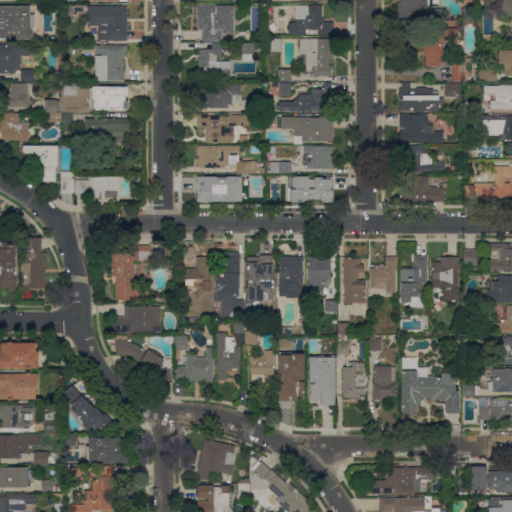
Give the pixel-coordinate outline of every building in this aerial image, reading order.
[(427,0),(427,9),(442,8),(442,17),(399,18),(399,0),(427,0)] [(511,44),(511,33),(511,32),(511,15),(510,14),(510,15),(498,6),(503,0),(511,0),(511,44)] [(234,34),(222,33),(222,41),(203,41),(203,30),(198,30),(198,28),(196,27),(196,23),(198,21),(198,17),(195,17),(195,13),(196,13),(196,11),(195,11),(195,7),(196,7),(196,4),(216,4),(216,5),(234,5),(234,34)] [(290,33),(290,23),(295,23),(295,5),(322,5),(322,18),(324,18),(324,22),(334,22),(334,33),(319,33),(319,29),(309,29),(309,33),(290,33)] [(0,38),(0,6),(31,6),(31,14),(35,14),(35,28),(31,28),(33,30),(33,36),(31,38),(0,38)] [(127,40),(116,40),(116,41),(112,41),(112,40),(105,40),(98,40),(98,31),(99,31),(99,26),(88,26),(88,6),(127,6),(127,40)] [(477,6),(477,20),(465,20),(465,6),(477,6)] [(444,39),(444,60),(439,60),(439,66),(426,66),(426,55),(424,55),(424,39),(434,39),(434,28),(457,28),(457,39),(444,39)] [(252,34),(264,33),(264,41),(252,41),(252,34)] [(269,51),(269,38),(281,38),(281,40),(283,40),(283,50),(281,50),(281,51),(269,51)] [(332,39),(332,53),(334,53),(334,59),(330,59),(330,65),(332,65),(332,68),(333,69),(333,72),(332,73),(332,75),(313,76),(313,66),(301,66),(301,54),(300,54),(300,39),(332,39)] [(242,54),(242,43),(254,43),(254,54),(242,54)] [(0,44),(20,44),(20,46),(32,46),(32,55),(21,55),(21,70),(38,70),(38,80),(34,80),(34,82),(21,82),(21,71),(15,71),(15,73),(13,73),(13,74),(8,74),(8,73),(0,73),(0,44)] [(127,45),(127,57),(124,57),(124,60),(125,60),(125,66),(124,66),(124,69),(125,69),(125,80),(96,80),(96,55),(103,55),(103,53),(96,53),(96,45),(127,45)] [(230,80),(227,80),(227,78),(219,78),(219,74),(197,74),(197,70),(199,70),(199,58),(200,58),(200,49),(212,49),(222,49),(222,56),(217,56),(217,61),(231,61),(230,80)] [(511,74),(505,75),(504,64),(499,64),(498,50),(511,50),(511,74)] [(466,81),(452,81),(452,61),(466,61),(466,81)] [(292,69),(292,81),(278,81),(278,69),(292,69)] [(497,81),(485,81),(485,69),(497,69),(497,81)] [(319,110),(279,111),(279,109),(277,107),(277,104),(279,102),(279,101),(292,101),(299,94),(312,93),(312,89),(324,89),(324,83),(332,82),(332,111),(319,112),(319,111),(319,110)] [(400,111),(400,100),(398,100),(399,95),(400,95),(400,88),(402,88),(402,82),(416,83),(416,87),(427,88),(427,89),(433,89),(433,92),(438,92),(438,98),(444,98),(444,104),(439,104),(439,111),(400,111)] [(29,100),(31,101),(31,105),(29,106),(29,107),(13,107),(13,106),(9,106),(9,105),(0,105),(0,96),(8,96),(8,93),(11,93),(11,83),(29,83),(29,100)] [(292,83),(291,96),(280,95),(280,83),(292,83)] [(461,83),(461,96),(462,96),(462,101),(458,101),(458,97),(445,97),(445,83),(461,83)] [(204,108),(204,96),(203,96),(203,93),(197,93),(197,85),(241,84),(241,94),(242,94),(242,103),(228,104),(228,106),(227,106),(227,108),(204,108)] [(499,85),(511,84),(511,109),(491,109),(491,106),(490,106),(490,104),(491,104),(491,100),(496,100),(496,94),(484,94),(484,86),(499,85)] [(76,85),(89,85),(89,95),(76,95),(76,85)] [(103,111),(103,103),(98,103),(98,92),(99,92),(99,90),(105,90),(105,87),(124,87),(124,102),(131,102),(131,111),(103,111)] [(260,99),(260,113),(247,113),(247,99),(260,99)] [(45,100),(57,100),(57,101),(61,101),(61,111),(57,111),(57,112),(45,112),(45,100)] [(478,102),(478,113),(464,113),(464,102),(478,102)] [(0,113),(20,113),(20,121),(30,122),(29,141),(2,139),(2,132),(0,132),(0,113)] [(74,131),(64,131),(64,125),(63,126),(62,114),(74,113),(74,131)] [(400,143),(400,131),(405,131),(405,127),(400,127),(400,114),(409,114),(413,114),(413,113),(427,113),(427,124),(434,124),(434,131),(443,131),(443,143),(400,143)] [(209,115),(209,116),(229,116),(229,115),(250,115),(250,126),(234,126),(234,142),(208,142),(208,137),(205,137),(205,126),(197,126),(197,115),(209,115)] [(482,135),(482,122),(480,122),(480,118),(482,118),(482,115),(511,115),(511,140),(499,140),(499,135),(482,135)] [(334,141),(303,141),(303,144),(294,144),(294,135),(296,135),(296,128),(281,129),(281,117),(310,117),(310,118),(322,118),(322,116),(333,116),(334,141)] [(114,137),(113,137),(113,132),(108,132),(108,140),(98,140),(98,135),(85,135),(85,118),(130,118),(130,136),(125,136),(125,143),(114,143),(114,137)] [(57,143),(57,153),(59,153),(59,166),(56,166),(56,183),(51,187),(43,181),(43,168),(40,164),(36,163),(36,153),(33,153),(33,143),(57,143)] [(213,168),(210,168),(209,168),(198,168),(198,162),(197,162),(197,158),(199,158),(199,154),(197,154),(197,145),(240,146),(240,161),(257,161),(257,167),(264,167),(264,173),(237,173),(237,163),(224,166),(224,168),(213,168)] [(428,145),(428,152),(432,152),(432,153),(434,153),(434,160),(433,160),(433,163),(446,163),(446,172),(401,172),(401,145),(428,145)] [(333,146),(333,169),(307,169),(307,167),(305,167),(305,165),(307,165),(307,161),(300,161),(300,146),(333,146)] [(292,162),(292,173),(268,173),(268,170),(271,170),(271,162),(292,162)] [(511,198),(505,198),(494,198),(480,198),(480,196),(477,196),(477,197),(465,197),(465,185),(474,185),(474,183),(495,183),(495,172),(497,172),(497,170),(495,170),(495,166),(511,166),(511,198)] [(247,191),(247,178),(248,178),(248,174),(263,174),(263,178),(264,178),(264,191),(247,191)] [(196,199),(196,175),(207,175),(207,178),(221,178),(221,175),(231,175),(231,178),(247,178),(247,189),(234,189),(234,199),(196,199)] [(429,176),(429,187),(445,187),(445,201),(401,201),(401,187),(412,187),(412,176),(429,176)] [(92,177),(120,177),(120,202),(92,202),(92,177)] [(304,178),(304,179),(310,179),(310,182),(323,182),(323,177),(333,177),(334,200),(323,200),(323,199),(311,200),(311,199),(304,199),(304,185),(298,185),(298,191),(286,191),(286,181),(288,181),(288,178),(304,178)] [(73,179),(73,193),(61,193),(61,179),(73,179)] [(89,180),(89,195),(75,195),(75,179),(89,180)] [(0,209),(1,209),(1,213),(5,213),(5,216),(11,216),(11,231),(0,231),(0,209)] [(17,277),(17,288),(0,288),(0,248),(1,248),(1,237),(15,237),(14,277),(15,277),(17,277)] [(46,288),(31,288),(31,294),(22,294),(22,257),(25,257),(25,237),(42,237),(42,252),(46,252),(46,288)] [(511,270),(504,270),(504,271),(490,271),(490,260),(499,260),(499,251),(490,251),(490,243),(505,243),(505,244),(510,244),(510,243),(511,243),(511,270)] [(116,277),(112,277),(112,253),(131,253),(131,250),(139,250),(139,245),(150,245),(150,251),(159,251),(159,261),(135,261),(135,279),(138,279),(138,301),(116,301),(116,277)] [(477,249),(477,264),(464,264),(464,249),(477,249)] [(233,319),(221,319),(221,301),(215,301),(215,294),(216,294),(216,264),(217,264),(217,253),(241,253),(241,275),(239,275),(239,296),(237,296),(237,300),(244,300),(244,319),(233,319)] [(272,265),(271,265),(271,285),(272,285),(273,300),(265,300),(265,299),(259,299),(259,300),(246,301),(245,265),(247,265),(247,256),(258,256),(258,255),(272,254),(272,265)] [(279,285),(280,285),(280,278),(275,278),(275,271),(280,271),(280,256),(304,256),(304,263),(303,263),(303,273),(304,273),(304,277),(303,277),(303,296),(297,296),(297,297),(286,298),(286,296),(279,296),(279,285)] [(386,265),(386,257),(397,256),(397,269),(396,269),(396,292),(386,292),(386,288),(370,288),(370,268),(375,268),(375,265),(379,265),(379,264),(384,264),(385,265),(386,265)] [(401,302),(401,269),(403,269),(403,267),(412,267),(412,263),(414,263),(414,256),(428,256),(427,284),(428,284),(428,289),(427,289),(427,306),(420,308),(411,306),(411,302),(401,302)] [(212,291),(203,291),(203,288),(195,288),(195,289),(184,289),(184,268),(197,268),(197,257),(213,257),(213,268),(212,268),(212,291)] [(331,280),(322,280),(322,290),(309,290),(308,257),(319,257),(319,260),(324,260),(324,258),(331,258),(331,280)] [(344,257),(351,257),(351,258),(361,258),(361,264),(365,264),(365,273),(358,273),(358,280),(366,280),(366,303),(345,303),(344,286),(344,280),(344,257)] [(460,257),(460,268),(458,268),(458,300),(455,300),(455,301),(453,301),(452,300),(450,300),(450,299),(443,299),(443,290),(445,290),(445,286),(433,286),(433,272),(434,272),(434,262),(441,262),(441,257),(460,257)] [(511,301),(505,301),(505,302),(497,302),(497,301),(486,301),(486,289),(492,289),(492,282),(499,282),(499,275),(504,275),(504,274),(506,274),(506,276),(511,276),(511,301)] [(325,300),(337,300),(337,312),(325,312),(325,300)] [(511,305),(511,333),(501,333),(501,330),(486,330),(486,322),(501,322),(501,319),(504,319),(504,312),(507,312),(507,305),(511,305)] [(117,333),(116,317),(124,317),(124,306),(161,306),(161,321),(162,321),(162,332),(117,333)] [(244,319),(244,333),(233,333),(233,319),(244,319)] [(338,322),(350,322),(350,334),(338,334),(338,322)] [(258,344),(245,344),(245,331),(258,331),(258,344)] [(232,369),(230,369),(230,371),(227,370),(227,377),(225,377),(225,380),(217,380),(217,332),(227,333),(227,337),(233,337),(233,342),(236,342),(236,347),(240,347),(240,369),(238,369),(237,370),(233,370),(232,369)] [(118,336),(128,335),(128,342),(132,342),(132,343),(150,354),(153,350),(162,355),(159,360),(162,362),(161,363),(163,370),(170,368),(173,383),(157,387),(154,375),(157,374),(157,371),(151,367),(150,368),(133,357),(134,356),(131,355),(122,355),(122,354),(116,354),(115,340),(118,340),(118,336)] [(188,349),(175,350),(175,336),(188,336),(188,349)] [(511,363),(489,363),(489,355),(499,355),(499,345),(500,345),(500,337),(506,337),(506,336),(511,336),(511,363)] [(381,351),(368,351),(368,338),(381,338),(381,351)] [(36,342),(36,351),(39,351),(39,368),(0,368),(0,350),(1,350),(0,347),(0,346),(1,344),(2,343),(36,342)] [(350,355),(337,355),(337,342),(350,342),(350,350),(351,351),(352,351),(352,352),(351,352),(350,353),(350,355)] [(213,382),(205,382),(205,380),(176,381),(176,366),(187,366),(187,361),(183,361),(183,356),(187,356),(187,353),(194,353),(194,357),(205,357),(205,346),(213,346),(213,382)] [(336,348),(336,361),(323,361),(323,348),(336,348)] [(250,375),(251,363),(250,363),(250,356),(264,356),(265,351),(274,351),(274,363),(273,363),(273,372),(274,372),(274,377),(265,377),(265,375),(250,375)] [(302,353),(276,353),(276,400),(296,400),(296,380),(302,381),(302,353)] [(333,404),(333,355),(308,355),(308,399),(318,399),(318,404),(333,404)] [(343,397),(342,397),(342,393),(343,393),(343,390),(342,390),(342,388),(343,388),(343,387),(342,387),(342,384),(343,384),(343,382),(342,382),(342,379),(343,379),(343,374),(342,374),(342,371),(343,371),(343,367),(347,367),(347,362),(358,362),(358,363),(365,363),(365,377),(366,377),(366,394),(358,394),(358,397),(353,397),(343,397)] [(397,397),(382,397),(382,400),(380,400),(380,401),(375,400),(373,400),(373,398),(372,398),(372,395),(373,395),(373,382),(374,382),(374,381),(375,381),(375,378),(374,378),(374,375),(375,375),(375,373),(374,373),(374,370),(375,370),(375,366),(395,366),(395,381),(397,381),(397,397)] [(511,390),(493,391),(493,390),(483,388),(483,381),(491,381),(491,378),(493,378),(493,368),(511,368),(511,390)] [(440,377),(440,380),(446,380),(446,378),(454,378),(454,380),(455,380),(455,386),(456,386),(456,390),(460,390),(460,413),(445,413),(445,400),(441,400),(433,400),(433,397),(424,397),(418,405),(418,414),(406,414),(406,413),(403,413),(402,370),(418,370),(418,377),(428,377),(429,376),(433,375),(434,377),(440,377)] [(0,373),(39,373),(39,390),(36,390),(36,399),(2,399),(1,398),(1,396),(1,392),(0,392),(0,373)] [(329,376),(329,387),(325,387),(325,400),(281,400),(281,389),(291,389),(291,376),(329,376)] [(476,385),(476,395),(462,395),(462,384),(476,385)] [(73,411),(75,409),(65,397),(67,395),(65,392),(73,385),(87,401),(89,399),(102,414),(105,412),(115,423),(105,431),(101,426),(98,429),(94,424),(92,426),(93,427),(87,432),(83,428),(84,427),(82,425),(83,423),(73,411)] [(511,398),(511,399),(511,419),(479,419),(479,407),(491,407),(491,398),(511,398)] [(2,428),(2,421),(0,421),(0,405),(35,405),(35,414),(25,413),(25,420),(30,420),(30,428),(2,428)] [(45,414),(57,410),(57,433),(45,433),(45,414)] [(0,434),(44,434),(44,437),(45,437),(45,440),(44,440),(44,446),(32,446),(32,448),(32,450),(30,451),(29,452),(29,454),(22,454),(22,458),(20,458),(20,459),(0,459),(0,434)] [(64,446),(64,434),(76,434),(76,446),(64,446)] [(89,459),(86,459),(86,446),(89,446),(89,437),(95,437),(95,438),(121,438),(121,444),(126,444),(126,452),(130,452),(130,462),(89,462),(89,459)] [(204,439),(238,446),(232,475),(212,471),(210,480),(196,479),(204,439)] [(58,452),(58,464),(34,464),(34,452),(58,452)] [(297,494),(298,492),(306,499),(305,501),(309,505),(302,511),(301,511),(297,508),(293,511),(287,511),(276,501),(279,498),(267,487),(266,488),(253,490),(252,472),(262,461),(297,494)] [(73,511),(73,504),(84,504),(84,500),(86,500),(86,490),(93,490),(93,480),(96,480),(96,476),(101,476),(101,466),(114,466),(114,476),(112,476),(112,491),(113,491),(113,508),(115,508),(115,511),(73,511)] [(414,493),(370,493),(370,480),(387,480),(387,479),(390,476),(391,476),(391,467),(404,467),(404,466),(407,466),(407,467),(434,467),(434,479),(421,479),(421,492),(414,492),(414,493)] [(486,489),(471,489),(471,466),(487,466),(486,489)] [(0,467),(27,467),(27,471),(28,471),(28,482),(27,482),(27,488),(0,487),(0,467)] [(82,468),(82,478),(65,478),(65,468),(82,468)] [(511,471),(511,492),(497,492),(497,488),(488,487),(488,471),(511,471)] [(53,492),(42,492),(42,480),(53,480),(53,492)] [(237,483),(250,483),(250,500),(237,500),(237,483)] [(214,485),(214,487),(221,487),(221,485),(231,485),(231,493),(229,493),(229,506),(234,510),(232,511),(197,511),(197,501),(209,501),(209,498),(198,498),(198,485),(214,485)] [(33,496),(35,496),(35,501),(33,501),(33,504),(32,504),(32,505),(29,505),(29,504),(26,504),(26,511),(27,511),(0,511),(0,494),(33,494),(33,496)] [(406,498),(406,497),(424,497),(424,511),(432,511),(432,508),(440,508),(440,511),(447,511),(413,511),(406,511),(394,511),(394,507),(393,507),(393,510),(379,510),(380,497),(406,498)] [(511,497),(511,511),(489,511),(489,497),(511,497)]
